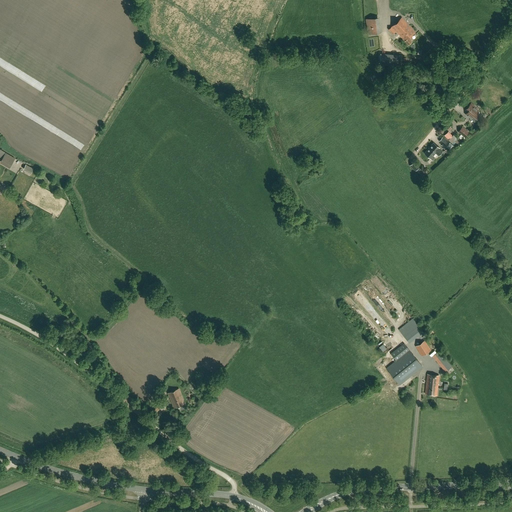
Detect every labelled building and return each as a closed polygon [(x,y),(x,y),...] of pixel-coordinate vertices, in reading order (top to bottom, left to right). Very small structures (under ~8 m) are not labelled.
[(379,50),(377,32),(381,32),(379,17),(375,17),(372,0),(370,0),(364,1),(370,51),(379,50)] [(408,38),(415,32),(402,17),(389,29),(393,34),(396,31),(408,44),(412,42),(408,38)] [(479,115),(476,112),(478,110),(473,106),(474,105),(471,103),(466,109),(467,111),(465,113),(468,115),(474,121),(477,119),(479,115)] [(463,127),(459,132),(464,137),(468,132),(463,127)] [(451,137),(450,137),(446,132),(444,135),(448,140),(449,139),(452,143),(457,138),(453,135),(451,137)] [(439,141),(446,147),(449,150),(453,146),(450,143),(442,137),(439,141)] [(435,157),(433,155),(436,152),(439,155),(442,151),(439,148),(434,143),(425,153),(431,158),(433,160),(435,157)] [(6,153),(1,162),(12,167),(16,158),(6,153)] [(415,161),(410,165),(415,170),(419,167),(417,164),(415,161)] [(416,319),(414,317),(398,329),(409,343),(418,336),(421,339),(426,335),(415,320),(416,319)] [(421,356),(431,350),(425,340),(415,346),(421,356)] [(391,354),(396,360),(386,368),(400,385),(423,366),(404,343),(391,354)] [(445,372),(452,367),(439,350),(432,356),(445,372)] [(437,395),(439,375),(427,374),(425,393),(437,395)] [(179,388),(168,393),(174,408),(185,403),(179,388)] [(162,405),(154,400),(150,408),(158,412),(162,405)]
